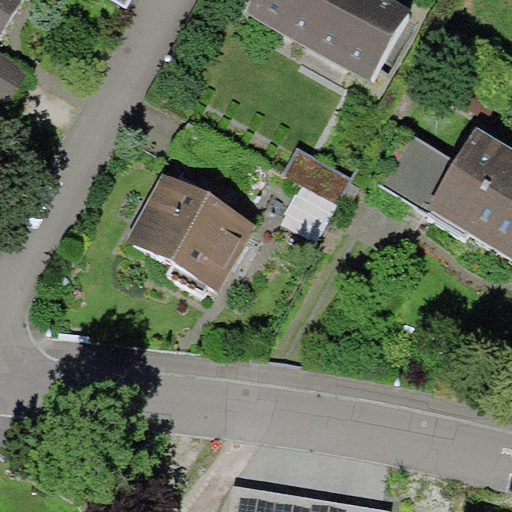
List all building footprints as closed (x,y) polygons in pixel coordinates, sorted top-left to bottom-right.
[(0,47),(28,0),(0,0),(0,100),(10,106),(32,70),(0,51),(0,47)] [(113,0),(128,8),(133,0),(113,0)] [(249,0),(243,11),(373,88),(416,15),(391,0),(249,0)] [(511,145),(485,129),(462,165),(415,135),(384,185),(511,264),(511,145)] [(352,181),(299,154),(287,177),(339,204),(352,181)] [(259,231),(160,175),(124,238),(222,294),(259,231)] [(383,511),(231,486),(228,511),(383,511)]
